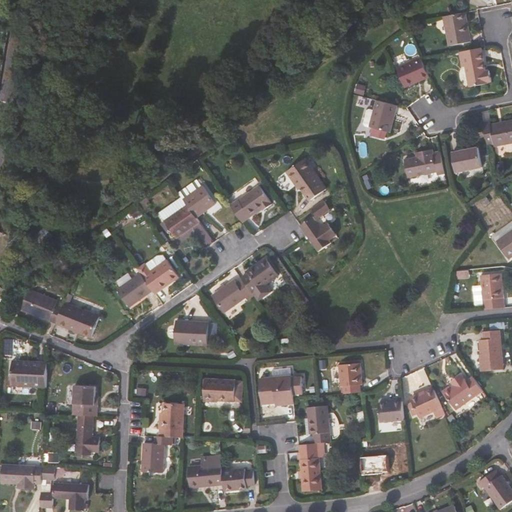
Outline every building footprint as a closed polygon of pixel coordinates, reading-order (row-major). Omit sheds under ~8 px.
[(472,41),(466,12),(445,16),(450,46),(472,41)] [(487,72),(485,58),(483,48),(460,52),(463,67),(468,66),(472,87),(490,84),(490,83),(493,82),(491,71),(487,72)] [(430,77),(423,60),(423,59),(399,69),(407,87),(430,77)] [(365,86),(357,84),(354,94),(363,96),(365,86)] [(386,139),(388,132),(392,132),(399,106),(376,100),(374,111),(370,110),(366,111),(364,123),(366,126),(372,128),(371,135),(386,139)] [(511,143),(511,120),(511,121),(491,125),(490,122),(484,123),(489,146),(495,144),(495,147),(511,143)] [(483,167),(479,148),(453,153),(457,172),(483,167)] [(433,150),(422,152),(417,153),(418,157),(406,160),(409,177),(437,171),(433,150)] [(328,188),(307,158),(287,172),(299,190),(301,189),(310,201),(328,188)] [(217,204),(204,185),(203,186),(199,179),(180,193),(189,205),(198,218),(217,204)] [(271,204),(272,203),(260,186),(241,200),(239,200),(232,205),(244,223),(258,213),(259,215),(273,205),(271,204)] [(319,218),(331,209),(325,201),(312,209),(319,218)] [(201,222),(198,218),(189,205),(167,221),(179,238),(201,222)] [(331,240),(338,235),(329,222),(322,228),(314,217),(302,226),(320,252),(333,243),(331,240)] [(511,231),(497,242),(510,259),(511,257),(511,231)] [(279,276),(267,258),(248,272),(249,274),(243,278),(244,279),(256,296),(259,301),(273,292),(267,284),(279,276)] [(156,294),(168,285),(180,277),(168,260),(144,276),(154,291),(156,294)] [(131,307),(154,291),(144,276),(142,274),(119,290),(131,307)] [(505,299),(503,274),(482,276),(483,300),(505,299)] [(235,280),(226,286),(224,284),(212,293),(214,295),(213,296),(225,313),(246,298),(249,301),(256,296),(244,279),(237,284),(235,280)] [(474,286),(474,306),(482,306),(482,286),(474,286)] [(65,307),(58,305),(59,301),(31,289),(23,310),(58,324),(65,307)] [(93,337),(101,316),(67,303),(65,307),(58,324),(93,337)] [(209,346),(210,321),(177,320),(176,344),(209,346)] [(504,370),(500,330),(484,332),(484,340),(480,341),(483,371),(504,370)] [(48,387),(49,362),(15,361),(13,385),(48,387)] [(362,383),(360,364),(340,365),(342,387),(344,387),(345,394),(361,393),(360,386),(363,385),(362,383)] [(296,399),(293,375),(261,378),(263,404),(277,403),(277,406),(296,404),(296,399)] [(458,411),(486,392),(475,377),(469,381),(466,378),(465,379),(462,375),(455,380),(457,384),(445,393),(458,411)] [(243,402),(241,383),(237,383),(237,381),(206,379),(205,400),(243,402)] [(96,405),(97,387),(76,385),(75,415),(79,415),(95,416),(99,416),(99,405),(96,405)] [(443,408),(434,388),(412,399),(420,417),(443,408)] [(403,397),(394,398),(388,399),(388,402),(380,402),(382,422),(405,420),(403,397)] [(184,430),(185,405),(165,403),(164,419),(161,419),(161,428),(184,430)] [(332,442),(328,406),(309,408),(311,433),(315,433),(316,443),(320,443),(324,442),(332,442)] [(420,419),(422,424),(437,418),(435,413),(420,419)] [(94,436),(95,416),(79,415),(77,454),(93,455),(93,452),(101,452),(102,436),(94,436)] [(165,473),(166,444),(173,445),(174,437),(154,436),(154,443),(144,443),(143,471),(165,473)] [(324,442),(320,443),(316,443),(301,445),(303,472),(300,472),(300,479),(304,479),(305,491),(323,489),(320,457),(325,457),(324,442)] [(203,457),(203,466),(190,467),(192,488),(226,485),(224,471),(224,465),(223,455),(203,457)] [(43,479),(44,467),(2,466),(1,483),(17,483),(17,488),(23,488),(33,488),(33,484),(43,484),(43,479)] [(56,479),(57,467),(44,466),(44,467),(43,479),(56,479)] [(226,491),(237,490),(241,489),(249,489),(249,485),(257,484),(256,471),(247,471),(247,468),(224,471),(226,485),(226,491)] [(511,501),(511,487),(503,475),(501,477),(496,470),(479,482),(484,489),(486,488),(501,509),(511,501)] [(90,500),(91,484),(56,483),(55,494),(43,493),(42,506),(54,507),(54,498),(71,498),(70,509),(86,510),(86,500),(90,500)]
